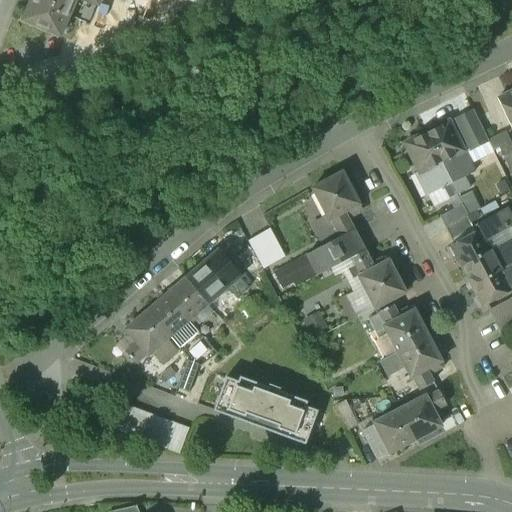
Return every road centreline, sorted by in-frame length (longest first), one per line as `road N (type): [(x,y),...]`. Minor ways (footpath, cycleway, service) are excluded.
road 1 (secondary): [(5,495),(148,477),(484,499)]
road 2 (residential): [(356,125),(458,333),(485,411),(491,467),(484,499)]
road 3 (residential): [(356,125),(224,198),(42,353)]
road 4 (residential): [(511,48),(356,125)]
